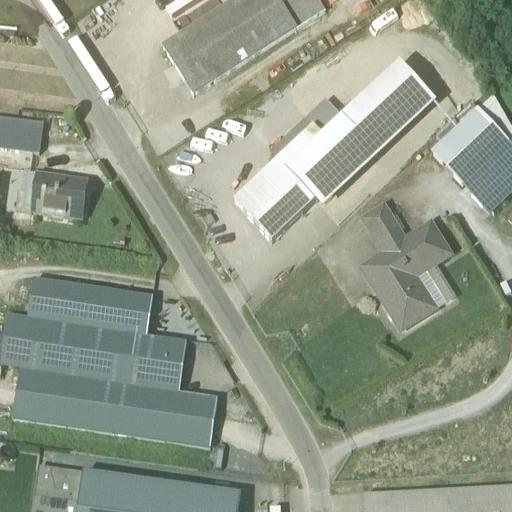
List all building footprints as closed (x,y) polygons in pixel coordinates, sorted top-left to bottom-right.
[(245,0),(162,53),(193,101),(295,35),(325,16),(314,0),(245,0)] [(286,176),(314,206),(427,101),(399,70),(342,123),(322,142),(286,176)] [(436,110),(427,101),(314,206),(323,215),(436,110)] [(477,116),(478,117),(507,148),(462,191),(461,192),(488,220),(511,197),(511,135),(492,102),(477,116)] [(313,132),(322,142),(342,123),(326,106),(306,125),(313,132)] [(433,160),(462,191),(507,148),(478,117),(433,160)] [(0,151),(14,153),(17,125),(0,122),(0,151)] [(42,129),(17,125),(14,153),(38,157),(42,129)] [(322,142),(313,132),(233,206),(271,247),(314,206),(286,176),(322,142)] [(15,214),(30,216),(33,197),(39,198),(41,181),(36,180),(35,181),(29,180),(24,184),(22,196),(18,196),(15,214)] [(30,216),(82,224),(87,188),(41,181),(39,198),(33,197),(30,216)] [(430,233),(433,231),(449,221),(443,211),(423,223),(430,233)] [(385,212),(364,225),(379,248),(399,235),(385,212)] [(408,317),(415,327),(434,315),(415,284),(436,271),(452,261),(433,231),(430,233),(407,248),(399,235),(379,248),(386,258),(367,270),(378,289),(383,286),(385,290),(376,296),(395,326),(408,317)] [(378,289),(367,270),(361,274),(376,296),(385,290),(383,286),(378,289)] [(415,284),(434,315),(456,301),(436,271),(415,284)] [(6,321),(4,338),(24,341),(19,374),(178,397),(186,347),(146,341),(152,302),(32,284),(26,324),(6,321)] [(408,317),(395,326),(401,335),(415,327),(408,317)] [(0,368),(0,370),(19,374),(24,341),(4,338),(0,368)] [(217,403),(178,397),(19,374),(11,423),(210,453),(217,403)] [(40,473),(37,493),(50,495),(52,474),(40,473)] [(239,511),(241,500),(82,477),(78,507),(77,511),(239,511)] [(362,511),(511,511),(511,492),(362,501),(362,511)] [(78,507),(38,502),(36,511),(77,511),(78,507)]
